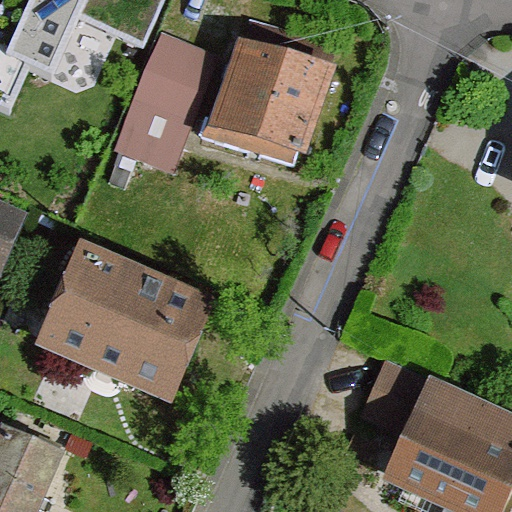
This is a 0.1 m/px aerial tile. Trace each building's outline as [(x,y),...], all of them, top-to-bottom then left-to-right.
[(155,41),(169,0),(23,0),(0,68),(0,93),(22,101),(35,64),(104,88),(123,30),(155,41)] [(168,26),(122,144),(183,168),(229,50),(168,26)] [(327,93),(227,61),(197,155),(297,187),(327,93)] [(0,280),(20,233),(0,224),(0,280)] [(212,307),(82,252),(37,355),(167,411),(212,307)] [(511,511),(511,421),(394,367),(370,420),(417,442),(395,489),(444,511),(511,511)] [(33,511),(47,480),(0,460),(0,511),(33,511)]
